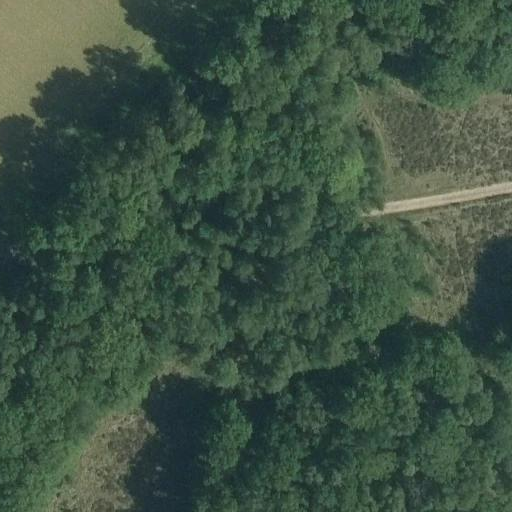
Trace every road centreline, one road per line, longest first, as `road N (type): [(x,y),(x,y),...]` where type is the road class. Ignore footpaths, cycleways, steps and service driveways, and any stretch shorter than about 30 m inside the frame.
road 1 (track): [(511,188),(112,257),(13,261)]
road 2 (track): [(273,0),(13,261)]
